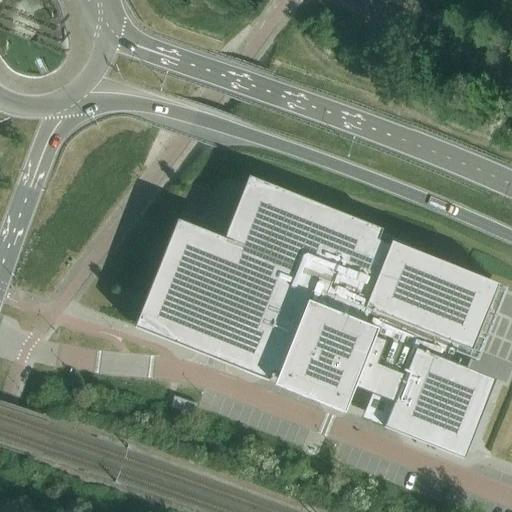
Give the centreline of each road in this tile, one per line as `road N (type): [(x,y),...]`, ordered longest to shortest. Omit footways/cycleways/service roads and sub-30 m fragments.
road 1 (unclassified): [(511,497),(197,374),(72,358),(0,337)]
road 2 (secondary): [(78,91),(152,99),(511,234)]
road 3 (secondary): [(511,186),(181,64),(109,29)]
road 4 (tertiary): [(0,269),(60,102)]
